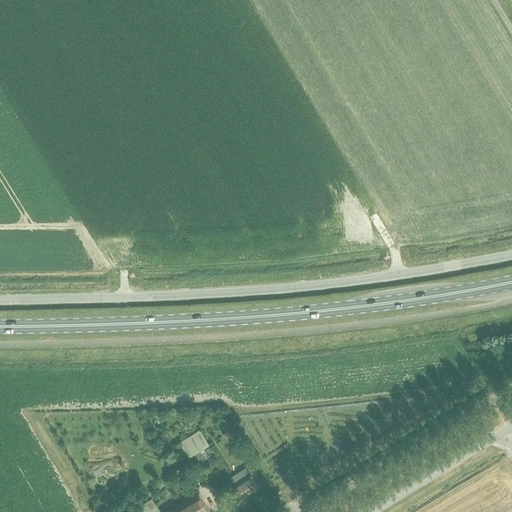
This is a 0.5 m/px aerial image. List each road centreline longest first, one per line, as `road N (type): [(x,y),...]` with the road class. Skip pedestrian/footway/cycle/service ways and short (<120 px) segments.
road 1 (unclassified): [(0,299),(288,287),(511,255)]
road 2 (primary): [(0,326),(317,311),(511,282)]
road 3 (unclassified): [(372,511),(511,428)]
